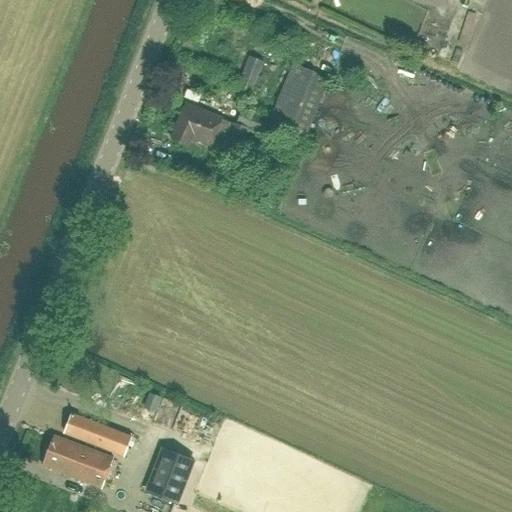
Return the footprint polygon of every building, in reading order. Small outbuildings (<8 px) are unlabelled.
[(319,64),(331,70),(341,54),(329,47),(319,64)] [(262,62),(249,57),(229,105),(240,110),(243,101),(246,103),(262,62)] [(327,78),(291,64),(267,122),(279,127),(277,132),(301,142),(327,78)] [(427,70),(424,79),(441,85),(445,77),(427,70)] [(221,119),(185,104),(170,139),(189,147),(192,139),(211,147),(211,145),(262,165),(267,153),(276,157),(283,139),(273,136),(277,127),(264,122),(266,119),(241,109),(235,124),(232,123),(232,125),(221,121),(221,119)] [(129,435),(70,410),(61,432),(120,457),(129,435)] [(113,459),(53,436),(41,466),(101,489),(113,459)] [(192,459),(159,447),(143,491),(177,503),(192,459)]
